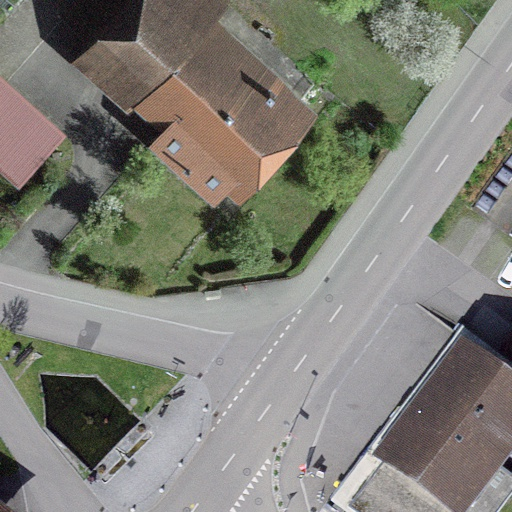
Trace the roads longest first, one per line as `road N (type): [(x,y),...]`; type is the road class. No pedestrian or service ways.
road 1 (tertiary): [(511,61),(295,368)]
road 2 (residential): [(295,368),(0,304)]
road 3 (tertiary): [(295,368),(196,506)]
road 4 (residential): [(0,400),(69,511)]
